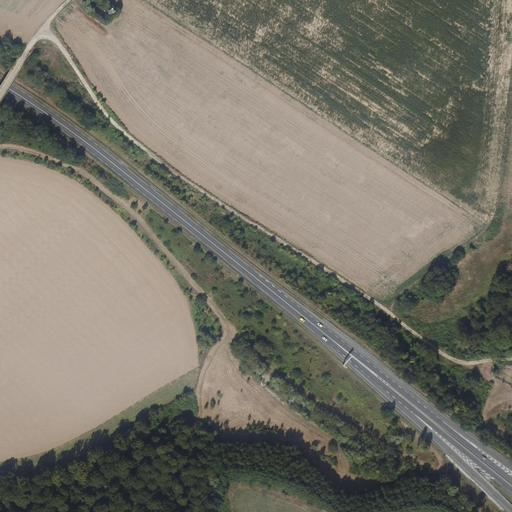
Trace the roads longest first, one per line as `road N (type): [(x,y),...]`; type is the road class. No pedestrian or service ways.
road 1 (track): [(511,357),(471,362),(443,353),(168,169),(122,134),(41,25)]
road 2 (track): [(0,145),(57,159),(94,181),(222,315),(229,328),(199,396),(209,497)]
road 3 (primary): [(0,83),(333,340)]
road 4 (track): [(229,328),(317,403),(435,470),(476,511)]
road 5 (track): [(382,307),(495,222),(511,79)]
road 6 (primary): [(413,413),(511,509)]
road 7 (primary): [(439,422),(333,340)]
road 8 (primary): [(413,413),(511,490)]
